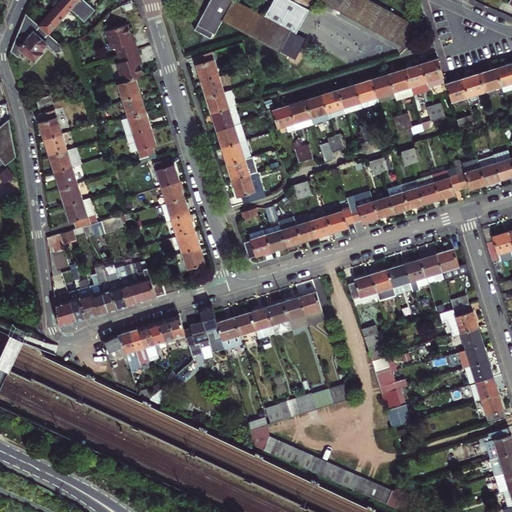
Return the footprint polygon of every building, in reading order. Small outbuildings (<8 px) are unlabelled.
[(56,0),(56,1),(56,3),(56,4),(57,5),(42,23),(50,31),(71,6),(86,20),(97,8),(88,0),(56,0)] [(226,16),(235,0),(212,0),(198,26),(214,34),(216,30),(218,31),(226,16)] [(246,0),(235,0),(226,16),(299,56),(310,35),(299,30),(270,13),(246,0)] [(277,0),(270,13),(299,30),(315,0),(277,0)] [(323,0),(407,47),(419,27),(370,0),(323,0)] [(63,43),(50,31),(42,23),(29,12),(14,50),(20,55),(25,50),(29,53),(35,59),(48,46),(57,53),(63,50),(63,43)] [(130,22),(110,28),(115,47),(119,45),(121,52),(140,46),(138,39),(136,40),(134,33),(130,22)] [(143,54),(140,46),(121,52),(124,60),(120,61),(126,79),(147,73),(143,61),(141,55),(143,54)] [(201,80),(218,75),(211,51),(198,54),(200,63),(196,64),(198,71),(201,80)] [(431,61),(421,63),(427,81),(444,76),(439,58),(431,61)] [(427,81),(421,63),(413,66),(405,68),(411,86),(427,81)] [(505,85),(511,82),(511,63),(507,65),(499,67),(505,85)] [(505,85),(499,67),(489,70),(481,73),(486,91),(505,85)] [(411,86),(405,68),(398,71),(389,73),(394,91),(411,86)] [(231,89),(226,72),(218,75),(224,91),(231,89)] [(379,76),(372,79),(377,96),(394,91),(389,73),(379,76)] [(464,78),(469,96),(472,104),(480,102),(478,94),(486,91),(481,73),(472,76),(464,78)] [(204,88),(206,97),(224,91),(218,75),(201,80),(204,88)] [(427,81),(429,86),(446,81),(444,76),(427,81)] [(120,83),(124,98),(142,93),(140,85),(138,78),(120,83)] [(447,83),(452,102),(469,96),(464,78),(456,81),(447,83)] [(363,81),(355,84),(361,101),(377,96),(372,79),(363,81)] [(414,96),(430,91),(429,86),(427,81),(411,86),(414,96)] [(339,88),(344,106),(361,101),(355,84),(348,86),(339,88)] [(397,101),(414,96),(411,86),(394,91),(397,99),(397,101)] [(331,91),(322,94),(330,119),(347,114),(344,106),(339,88),(331,91)] [(236,106),(231,89),(224,91),(229,108),(236,106)] [(209,105),(211,113),(229,108),(224,91),(206,97),(209,105)] [(380,104),(397,99),(394,91),(377,96),(380,104)] [(39,98),(41,105),(54,101),(52,93),(39,98)] [(124,98),(129,115),(147,110),(144,101),(142,93),(124,98)] [(313,96),(305,99),(311,116),(313,124),(330,119),(322,94),(313,96)] [(363,109),(380,104),(377,96),(361,101),(363,109)] [(297,101),(289,103),(295,121),(311,116),(305,99),(297,101)] [(363,109),(361,101),(344,106),(347,114),(363,109)] [(283,105),(273,108),(279,125),(289,122),(295,121),(289,103),(283,105)] [(434,105),(438,118),(445,116),(441,103),(434,105)] [(438,118),(434,105),(427,107),(431,120),(438,118)] [(241,123),(236,106),(229,108),(234,125),(241,123)] [(47,137),(63,132),(56,107),(44,111),(46,118),(42,120),(45,131),(47,137)] [(229,108),(211,113),(214,122),(217,130),(234,125),(229,108)] [(147,110),(129,115),(122,117),(128,135),(152,128),(150,119),(147,110)] [(409,113),(401,115),(406,128),(413,126),(409,113)] [(406,128),(401,115),(396,117),(400,130),(406,128)] [(457,119),(460,126),(473,122),(470,115),(457,119)] [(297,128),(313,124),(311,116),(295,121),(297,128)] [(0,157),(6,165),(19,155),(10,120),(0,128),(0,157)] [(431,127),(431,120),(422,123),(424,129),(431,127)] [(295,121),(289,122),(291,130),(297,128),(295,121)] [(247,138),(241,123),(234,125),(239,141),(247,138)] [(368,125),(372,138),(379,136),(375,123),(368,125)] [(424,131),(424,129),(422,123),(413,126),(415,133),(424,131)] [(219,138),(222,146),(239,141),(234,125),(217,130),(219,138)] [(372,138),(368,125),(362,127),(366,140),(372,138)] [(152,128),(128,135),(133,150),(139,148),(142,156),(151,153),(148,145),(157,143),(155,135),(152,128)] [(63,132),(47,137),(49,145),(52,153),(68,148),(63,132)] [(342,133),(335,135),(340,148),(346,146),(342,133)] [(340,148),(335,135),(329,137),(330,142),(333,150),(340,148)] [(239,141),(222,146),(225,155),(227,163),(244,157),(252,155),(247,138),(239,141)] [(306,158),(303,145),(301,141),(295,143),(299,160),(306,158)] [(323,153),(333,150),(330,142),(320,145),(323,153)] [(308,143),(303,145),(306,158),(312,156),(308,143)] [(415,146),(408,149),(412,162),(419,160),(415,146)] [(57,170),(73,165),(68,148),(52,153),(54,160),(57,170)] [(401,151),(405,164),(412,162),(408,149),(401,151)] [(335,156),(333,150),(323,153),(325,159),(335,156)] [(511,176),(511,161),(511,159),(509,153),(502,155),(504,161),(496,164),(501,180),(509,177),(511,176)] [(257,172),(252,155),(244,157),(250,174),(257,172)] [(389,155),(377,158),(381,171),(393,168),(389,155)] [(230,171),(232,179),(250,174),(244,157),(227,163),(230,171)] [(178,172),(175,163),(171,164),(169,158),(156,163),(163,186),(181,180),(178,172)] [(381,171),(377,158),(371,160),(374,173),(381,171)] [(478,160),(462,165),(465,173),(480,169),(478,160)] [(496,164),(480,169),(485,185),(495,182),(501,180),(496,164)] [(60,180),(62,187),(79,182),(73,165),(57,170),(60,180)] [(477,187),(485,185),(480,169),(465,173),(462,165),(455,167),(462,188),(468,186),(469,190),(477,187)] [(451,178),(435,183),(440,198),(448,196),(455,194),(454,190),(462,188),(455,167),(448,169),(451,178)] [(432,174),(435,183),(451,178),(448,169),(432,174)] [(254,189),(262,187),(257,172),(250,174),(254,189)] [(264,195),(262,187),(254,189),(250,174),(232,179),(235,187),(237,195),(242,194),(245,201),(264,195)] [(432,174),(417,179),(420,187),(435,183),(432,174)] [(402,184),(404,192),(420,187),(417,179),(402,184)] [(163,186),(168,202),(186,196),(183,188),(181,180),(163,186)] [(308,180),(301,182),(306,195),(312,193),(308,180)] [(65,198),(67,204),(83,198),(79,182),(62,187),(65,198)] [(306,195),(301,182),(295,184),(299,197),(306,195)] [(435,183),(420,187),(425,203),(432,201),(440,198),(435,183)] [(404,192),(402,184),(386,188),(389,196),(404,192)] [(420,187),(404,192),(409,207),(416,205),(425,203),(420,187)] [(409,207),(404,192),(389,196),(394,212),(402,210),(409,207)] [(350,208),(374,201),(371,193),(355,198),(354,196),(347,198),(350,208)] [(70,214),(72,221),(76,220),(77,227),(76,230),(99,223),(91,196),(83,198),(67,204),(70,214)] [(168,202),(173,218),(191,213),(188,205),(186,196),(168,202)] [(394,212),(389,196),(374,201),(379,217),(386,214),(394,212)] [(371,219),(379,217),(374,201),(350,208),(354,220),(361,218),(363,222),(371,219)] [(277,217),(273,203),(265,206),(269,219),(277,217)] [(247,217),(260,214),(258,206),(245,210),(247,217)] [(350,208),(328,214),(333,231),(342,228),(348,226),(347,223),(354,220),(350,208)] [(178,235),(196,230),(194,222),(191,213),(173,218),(178,235)] [(328,214),(313,219),(318,235),(326,233),(333,231),(328,214)] [(284,219),(279,220),(280,223),(287,245),(295,242),(302,240),(295,217),(284,220),(284,219)] [(313,219),(297,224),(302,240),(312,237),(318,235),(313,219)] [(280,223),(265,228),(272,250),(280,247),(287,245),(280,223)] [(494,239),(493,236),(491,226),(483,228),(487,241),(494,239)] [(272,250),(265,228),(250,232),(251,238),(244,240),(250,256),(262,253),(272,250)] [(63,234),(64,238),(77,234),(76,230),(63,234)] [(183,251),(201,245),(199,239),(196,230),(178,235),(183,251)] [(494,261),(500,259),(499,254),(511,249),(511,234),(511,231),(503,233),(493,236),(494,239),(487,241),(494,261)] [(49,238),(51,249),(66,245),(64,238),(63,234),(49,238)] [(203,253),(201,245),(183,251),(189,268),(206,263),(203,253)] [(511,249),(499,254),(500,259),(501,261),(511,258),(511,249)] [(447,252),(438,255),(447,282),(451,281),(450,278),(462,274),(455,250),(447,252)] [(447,282),(438,255),(430,257),(421,260),(427,279),(436,276),(438,285),(447,282)] [(427,279),(421,260),(414,262),(405,265),(414,294),(423,291),(422,288),(430,286),(427,279)] [(78,283),(88,317),(96,314),(101,313),(94,290),(93,284),(83,287),(82,283),(83,283),(76,262),(72,263),(78,283)] [(414,294),(405,265),(398,267),(390,270),(398,298),(414,294)] [(155,283),(153,277),(148,278),(146,273),(145,274),(142,266),(139,267),(141,275),(149,298),(153,297),(158,295),(155,283)] [(149,298),(141,275),(136,276),(134,269),(130,270),(139,301),(145,299),(149,298)] [(128,279),(123,280),(130,304),(136,302),(139,301),(130,270),(126,271),(128,279)] [(398,298),(390,270),(381,273),(373,275),(379,294),(382,303),(398,298)] [(165,280),(168,289),(180,286),(176,272),(163,275),(165,280)] [(111,276),(113,284),(120,307),(125,305),(130,304),(123,280),(118,282),(115,274),(111,276)] [(379,294),(373,275),(365,278),(357,280),(357,282),(362,299),(379,294)] [(120,307),(113,284),(108,285),(105,277),(101,279),(111,310),(117,308),(120,307)] [(111,310),(101,279),(98,280),(101,288),(94,290),(101,313),(106,311),(111,310)] [(169,292),(168,289),(165,280),(155,283),(158,295),(169,292)] [(357,282),(350,285),(355,301),(362,299),(357,282)] [(84,318),(88,317),(78,283),(73,285),(75,290),(70,291),(79,320),(84,318)] [(70,291),(58,293),(62,325),(70,322),(79,320),(70,291)] [(302,296),(308,314),(324,309),(319,291),(311,294),(302,296)] [(308,314),(302,296),(294,299),(286,302),(291,319),(308,314)] [(455,310),(469,306),(466,296),(452,300),(455,310)] [(275,324),(291,319),(286,302),(277,305),(270,307),(275,324)] [(214,344),(214,345),(221,343),(217,329),(222,328),(221,323),(216,308),(216,306),(203,310),(207,322),(214,344)] [(454,310),(456,317),(462,334),(479,329),(476,319),(474,311),(471,312),(469,306),(455,310),(454,310)] [(254,312),(259,329),(275,324),(270,307),(263,309),(254,312)] [(327,318),(324,309),(308,314),(311,323),(327,318)] [(446,320),(456,317),(454,310),(444,313),(446,320)] [(243,335),(259,329),(254,312),(247,314),(237,318),(243,335)] [(308,314),(291,319),(294,328),(311,323),(308,314)] [(187,328),(183,316),(178,318),(173,319),(178,336),(182,347),(187,346),(185,341),(191,339),(187,328)] [(462,334),(456,317),(446,320),(451,337),(462,334)] [(243,335),(237,318),(231,320),(221,323),(222,328),(226,340),(243,335)] [(178,336),(173,319),(169,321),(163,322),(170,345),(174,344),(173,338),(178,336)] [(275,324),(278,333),(294,328),(291,319),(275,324)] [(170,345),(163,322),(160,324),(153,325),(162,354),(172,350),(170,345)] [(196,355),(204,352),(203,347),(214,344),(207,322),(197,325),(187,328),(191,339),(196,355)] [(259,329),(262,338),(278,333),(275,324),(259,329)] [(162,354),(153,325),(149,327),(143,329),(149,347),(152,357),(162,354)] [(377,326),(364,330),(365,336),(379,333),(377,326)] [(214,345),(217,353),(229,349),(226,340),(222,328),(217,329),(221,343),(214,345)] [(139,330),(133,332),(139,350),(140,354),(143,354),(142,349),(149,347),(143,329),(139,330)] [(479,329),(462,334),(467,350),(484,345),(482,336),(479,329)] [(139,350),(133,332),(128,333),(124,335),(131,356),(131,357),(134,356),(133,352),(139,350)] [(387,356),(379,332),(379,333),(365,336),(373,360),(387,356)] [(117,337),(106,342),(113,362),(131,356),(124,335),(117,337)] [(226,340),(229,349),(245,344),(243,335),(226,340)] [(484,345),(467,350),(471,367),(489,361),(487,353),(484,345)] [(143,354),(140,354),(144,367),(155,364),(152,357),(149,347),(142,349),(143,354)] [(144,367),(140,354),(139,350),(133,352),(134,356),(131,357),(138,377),(147,374),(144,367)] [(464,369),(471,367),(467,350),(459,353),(464,369)] [(375,369),(390,364),(388,356),(387,356),(373,360),(375,369)] [(489,361),(471,367),(476,383),(494,377),(491,369),(489,361)] [(375,369),(378,377),(392,372),(390,364),(375,369)] [(476,383),(471,367),(464,369),(469,385),(476,383)] [(396,382),(392,372),(378,377),(381,387),(396,382)] [(344,377),(329,382),(334,397),(349,392),(344,377)] [(494,377),(476,383),(481,399),(499,393),(496,385),(494,377)] [(317,402),(334,397),(329,382),(312,387),(317,402)] [(469,385),(473,401),(481,399),(476,383),(469,385)] [(143,388),(139,394),(163,408),(171,394),(156,386),(152,394),(143,388)] [(312,387),(297,392),(301,407),(317,402),(312,387)] [(400,406),(396,390),(383,394),(388,409),(400,406)] [(297,392),(280,397),(285,412),(301,407),(297,392)] [(499,393),(481,399),(489,423),(504,419),(501,410),(504,409),(501,401),(499,393)] [(280,397),(264,402),(265,408),(268,417),(285,412),(280,397)] [(400,406),(388,409),(393,426),(412,421),(407,404),(400,406)] [(251,422),(268,417),(265,408),(249,413),(251,422)] [(265,432),(270,423),(268,417),(251,422),(259,445),(265,432)] [(507,426),(488,431),(490,440),(494,439),(499,455),(511,450),(511,435),(511,433),(509,434),(507,426)] [(265,448),(271,435),(265,432),(259,445),(265,448)] [(277,438),(271,435),(265,448),(272,451),(277,438)] [(279,454),(285,441),(277,438),(272,451),(279,454)] [(494,439),(490,440),(485,442),(490,458),(499,455),(494,439)] [(285,457),(291,444),(285,441),(279,454),(285,457)] [(292,460),(298,447),(291,444),(285,457),(292,460)] [(299,463),(305,450),(298,447),(292,460),(299,463)] [(311,453),(305,450),(299,463),(306,467),(311,453)] [(511,450),(499,455),(504,470),(511,467),(511,450)] [(312,469),(318,455),(311,453),(306,467),(312,469)] [(319,472),(325,459),(318,455),(312,469),(319,472)] [(495,473),(504,470),(499,455),(490,458),(495,473)] [(325,475),(332,462),(325,459),(319,472),(325,475)] [(332,478),(338,464),(332,462),(325,475),(332,478)] [(339,481),(344,467),(338,464),(332,478),(339,481)] [(350,470),(344,467),(339,481),(344,484),(350,470)] [(351,486),(356,473),(350,470),(344,484),(351,486)] [(504,470),(495,473),(500,489),(508,486),(504,470)] [(357,489),(363,475),(356,473),(351,486),(357,489)] [(369,478),(363,475),(357,489),(364,492),(369,478)] [(369,494),(375,481),(369,478),(364,492),(369,494)] [(375,498),(381,484),(375,481),(369,494),(375,498)] [(389,487),(381,484),(375,498),(383,501),(389,487)] [(388,503),(394,489),(389,487),(383,501),(388,503)] [(388,503),(400,508),(408,493),(401,487),(394,489),(388,503)]
